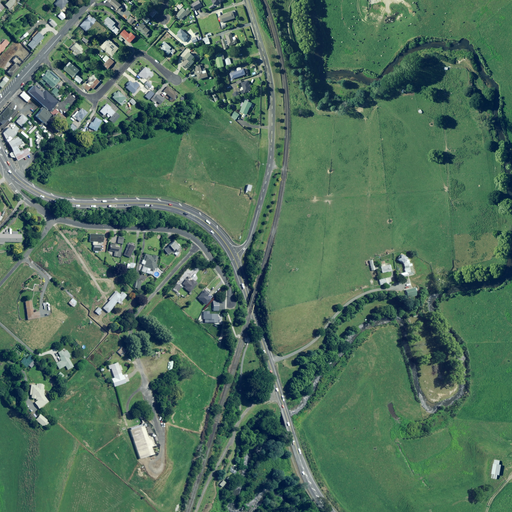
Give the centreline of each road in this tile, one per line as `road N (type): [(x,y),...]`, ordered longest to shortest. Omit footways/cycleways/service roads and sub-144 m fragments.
road 1 (trunk): [(328,511),(302,467),(232,255)]
road 2 (residential): [(247,0),(270,84),(270,156),(249,239),(232,255)]
road 3 (trunk): [(232,255),(211,226),(185,210),(61,201),(11,173)]
road 4 (residential): [(52,216),(181,232),(224,276),(230,303)]
road 5 (residential): [(41,57),(88,96),(101,93),(137,54),(175,79)]
